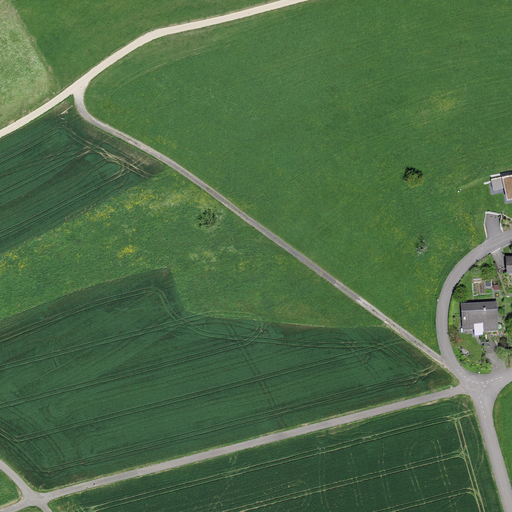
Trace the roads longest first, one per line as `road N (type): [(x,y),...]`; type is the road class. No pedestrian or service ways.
road 1 (track): [(467,382),(187,175),(99,125),(81,111),(79,83)]
road 2 (track): [(79,83),(151,36),(296,0)]
road 3 (residential): [(511,235),(461,266),(445,293),(445,351),(467,382)]
road 4 (residential): [(467,382),(482,404),(510,511)]
